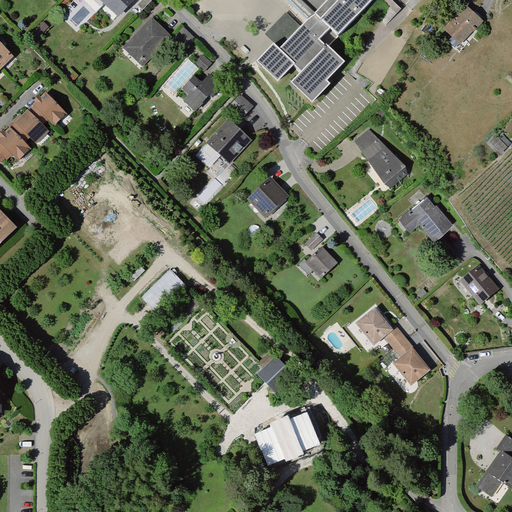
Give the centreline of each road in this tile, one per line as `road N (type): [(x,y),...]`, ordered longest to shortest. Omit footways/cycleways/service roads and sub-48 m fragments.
road 1 (residential): [(459,377),(298,176),(246,84),(168,0)]
road 2 (residential): [(0,342),(39,392),(43,511)]
road 3 (residential): [(459,377),(449,444),(453,511)]
